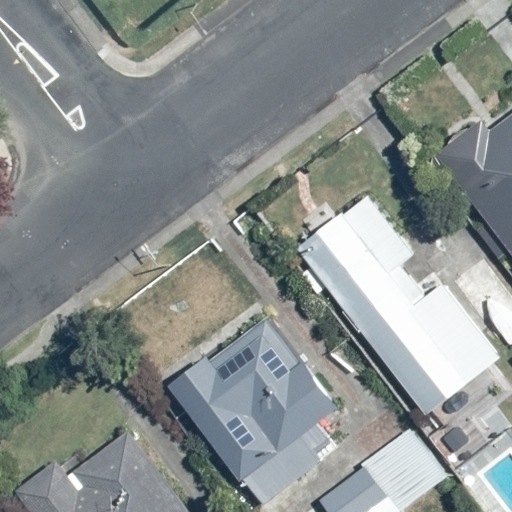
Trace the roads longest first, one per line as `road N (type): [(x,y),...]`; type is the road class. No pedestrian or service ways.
road 1 (residential): [(118,185),(363,0)]
road 2 (residential): [(118,185),(0,28)]
road 3 (residential): [(0,273),(118,185)]
